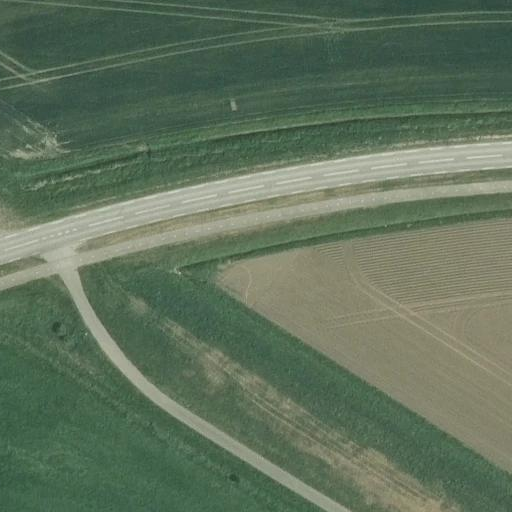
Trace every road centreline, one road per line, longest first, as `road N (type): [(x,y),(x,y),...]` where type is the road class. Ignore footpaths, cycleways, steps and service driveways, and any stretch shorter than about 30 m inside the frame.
road 1 (tertiary): [(52,237),(226,192),(511,154)]
road 2 (unclassified): [(338,511),(162,404),(122,367),(94,333),(52,237)]
